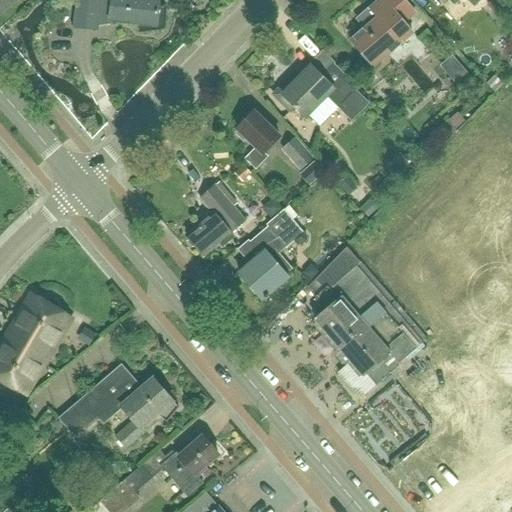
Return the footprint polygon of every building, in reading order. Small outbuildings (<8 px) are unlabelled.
[(0,0),(0,15),(17,0),(0,0)] [(163,29),(166,10),(158,9),(158,0),(76,0),(74,28),(96,30),(98,20),(138,25),(139,33),(163,29)] [(402,0),(380,0),(363,15),(362,26),(365,29),(350,41),(373,68),(413,34),(404,24),(415,14),(402,0)] [(290,110),(295,105),(306,116),(324,96),(352,122),(369,104),(355,90),(357,88),(333,65),(322,77),(311,67),(301,77),(295,71),(273,94),(290,110)] [(265,153),(280,137),(253,112),(236,129),(256,148),(245,159),(255,169),(268,156),(265,153)] [(300,172),(314,160),(295,139),(281,151),(300,172)] [(461,141),(455,147),(464,156),(470,149),(461,141)] [(445,157),(439,163),(447,172),(453,166),(445,157)] [(309,186),(324,174),(314,163),(300,176),(309,186)] [(439,163),(433,169),(441,178),(447,172),(439,163)] [(511,173),(508,170),(492,186),(511,205),(511,173)] [(187,241),(192,248),(193,248),(196,248),(203,256),(219,243),(222,246),(233,236),(231,233),(245,221),(215,185),(200,198),(212,212),(186,235),(187,237),(187,241)] [(511,205),(492,186),(477,201),(502,226),(511,216),(511,205)] [(414,187),(408,193),(417,202),(423,196),(414,187)] [(408,193),(402,199),(411,208),(417,202),(408,193)] [(477,201),(461,216),(487,242),(502,226),(477,201)] [(283,212),(279,216),(266,227),(268,229),(250,244),(260,255),(239,273),(262,301),(264,299),(266,300),(269,297),(267,296),(288,278),(286,276),(292,271),(278,254),(302,233),(283,212)] [(461,216),(446,232),(472,257),(487,242),(461,216)] [(384,218),(377,224),(386,233),(392,227),(384,218)] [(377,224),(371,230),(380,239),(386,233),(377,224)] [(446,232),(431,247),(456,272),(472,257),(446,232)] [(345,243),(328,254),(339,271),(356,260),(345,243)] [(431,247),(416,262),(441,287),(456,272),(431,247)] [(416,262),(400,278),(425,303),(441,287),(416,262)] [(344,359),(348,359),(364,378),(366,376),(375,386),(400,365),(399,363),(423,342),(357,266),(333,287),(341,297),(314,320),(341,351),(341,355),(344,359)] [(5,342),(40,363),(52,343),(48,340),(61,317),(69,322),(71,320),(59,313),(59,308),(57,303),(51,300),(46,300),(42,302),(30,295),(29,298),(33,300),(20,323),(18,321),(5,342)] [(0,346),(0,379),(26,395),(44,365),(40,363),(5,342),(2,348),(0,346)] [(475,346),(381,429),(454,511),(511,511),(511,477),(505,484),(509,489),(502,495),(495,486),(497,485),(455,436),(453,438),(445,430),(452,424),(456,429),(508,383),(475,346)] [(67,382),(75,370),(66,363),(58,376),(67,382)] [(167,420),(179,406),(171,399),(152,378),(141,388),(136,382),(129,388),(114,370),(60,417),(77,436),(99,416),(104,422),(121,406),(133,420),(115,436),(126,448),(146,431),(143,427),(158,413),(167,420)] [(0,420),(8,425),(19,408),(0,395),(0,420)] [(194,475),(218,455),(202,436),(183,452),(180,449),(161,465),(188,496),(202,484),(194,475)] [(263,496),(250,480),(269,464),(258,452),(223,483),(247,510),(263,496)] [(140,465),(99,501),(108,511),(123,511),(140,498),(135,492),(151,478),(140,465)] [(28,504),(31,502),(28,495),(17,501),(22,511),(31,509),(28,504)]
